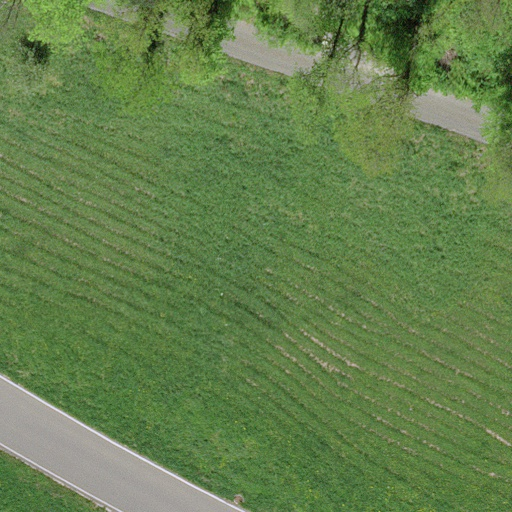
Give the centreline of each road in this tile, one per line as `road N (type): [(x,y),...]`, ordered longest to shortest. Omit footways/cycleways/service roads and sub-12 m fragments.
road 1 (unclassified): [(511,133),(112,0)]
road 2 (tertiary): [(0,410),(180,511)]
road 3 (track): [(376,88),(348,38),(289,0)]
